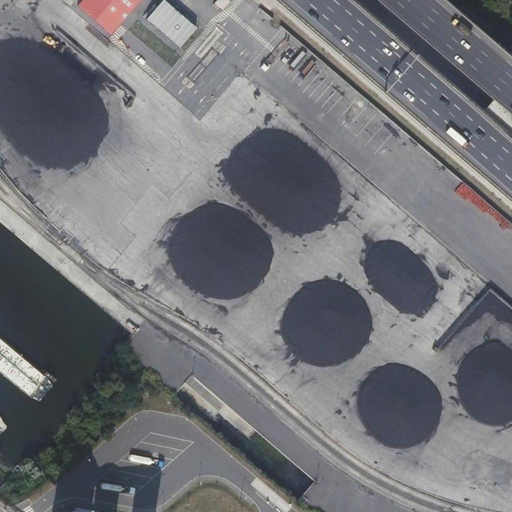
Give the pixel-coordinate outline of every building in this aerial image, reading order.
[(81,0),(77,6),(110,35),(139,0),(81,0)] [(227,0),(217,0),(214,3),(222,10),(229,1),(227,0)] [(353,0),(341,0),(337,5),(344,11),(349,5),(351,7),(354,4),(352,2),(353,0)] [(163,1),(146,20),(179,49),(196,29),(163,1)] [(511,117),(485,95),(476,106),(511,136),(511,117)] [(511,285),(501,292),(503,294),(486,289),(439,346),(448,361),(481,372),(477,381),(501,389),(499,394),(503,401),(511,403),(511,285)]
